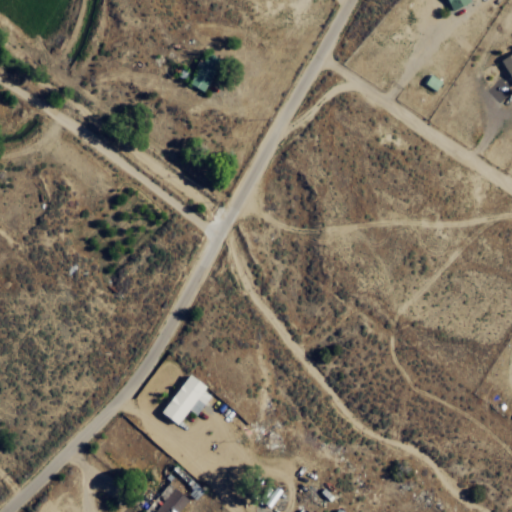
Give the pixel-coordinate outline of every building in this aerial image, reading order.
[(442,0),(446,9),(467,2),(465,0),(442,0)] [(511,50),(497,59),(511,85),(511,50)] [(184,82),(199,91),(218,61),(204,52),(184,82)] [(157,413),(174,424),(184,409),(194,415),(208,391),(182,374),(157,413)] [(261,504),(268,508),(279,490),(271,485),(261,504)] [(174,511),(184,501),(169,488),(156,503),(151,499),(143,508),(148,511),(174,511)]
